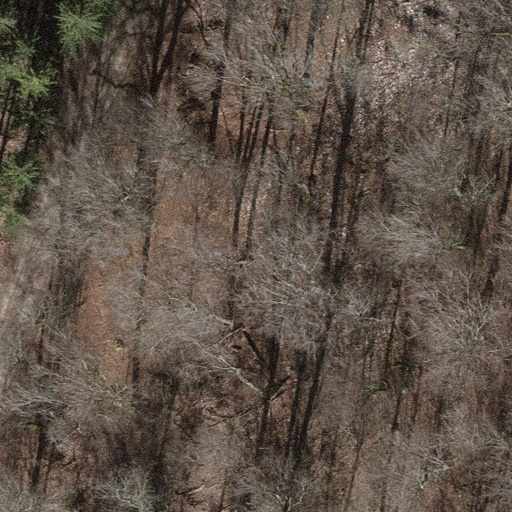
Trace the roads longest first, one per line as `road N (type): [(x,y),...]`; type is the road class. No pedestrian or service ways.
road 1 (track): [(127,0),(0,357)]
road 2 (track): [(68,156),(43,0)]
